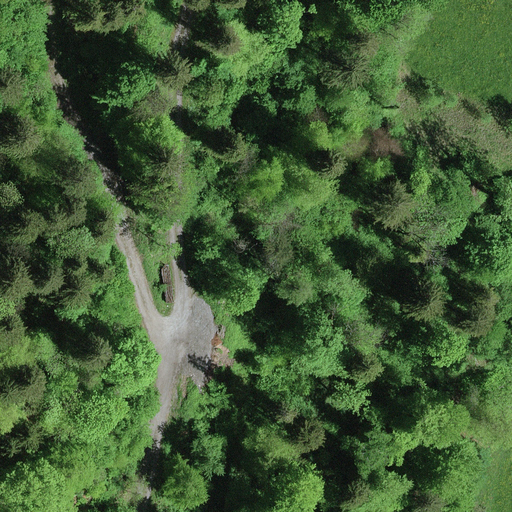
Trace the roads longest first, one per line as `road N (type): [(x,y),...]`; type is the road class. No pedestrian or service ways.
road 1 (track): [(196,0),(179,73),(181,314),(168,355),(54,74),(48,0)]
road 2 (track): [(168,355),(138,511)]
